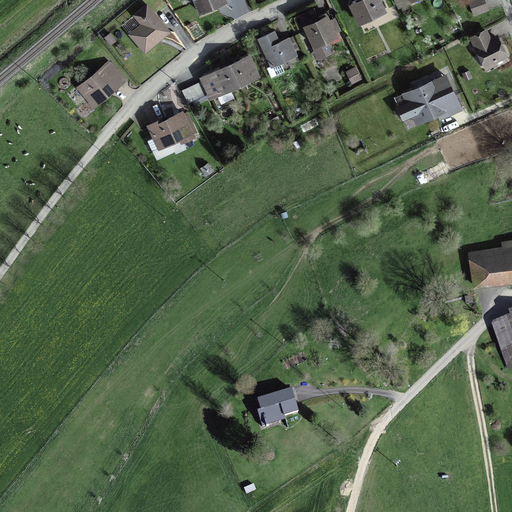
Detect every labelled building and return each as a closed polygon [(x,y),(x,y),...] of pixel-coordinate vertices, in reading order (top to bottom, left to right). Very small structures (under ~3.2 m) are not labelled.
[(195,0),(200,11),(227,0),(195,0)] [(378,0),(357,0),(358,0),(351,4),(359,21),(383,10),(378,0)] [(485,0),(469,0),(474,13),(488,9),(485,0)] [(170,29),(148,3),(135,13),(143,22),(131,33),(146,50),(170,29)] [(313,7),(299,14),(319,53),(323,54),(333,49),(327,38),(335,33),(333,29),(337,27),(332,17),(328,19),(325,14),(318,18),(313,7)] [(475,44),(489,37),(485,30),(471,37),(485,64),(506,54),(497,38),(477,48),(475,44)] [(286,59),(297,54),(299,58),(305,56),(295,34),(277,42),(272,32),(258,39),(271,66),(266,68),(271,77),(290,68),(286,59)] [(231,64),(239,83),(258,75),(249,56),(231,64)] [(105,93),(112,87),(113,88),(120,82),(105,64),(79,85),(94,104),(106,94),(105,93)] [(203,77),(204,80),(210,92),(211,96),(239,83),(231,64),(203,77)] [(362,75),(358,68),(353,70),(354,72),(350,75),(353,80),(362,75)] [(442,105),(456,98),(445,75),(410,91),(414,100),(407,103),(411,114),(419,110),(423,119),(444,110),(442,105)] [(188,102),(210,92),(204,80),(182,90),(188,102)] [(182,141),(193,136),(182,112),(167,119),(166,117),(149,125),(155,137),(148,140),(153,151),(181,137),(182,141)] [(508,280),(508,281),(511,280),(511,240),(501,242),(502,247),(470,252),(475,285),(508,280)] [(511,317),(496,323),(511,366),(511,365),(511,317)] [(264,423),(298,413),(290,391),(258,400),(264,423)]
